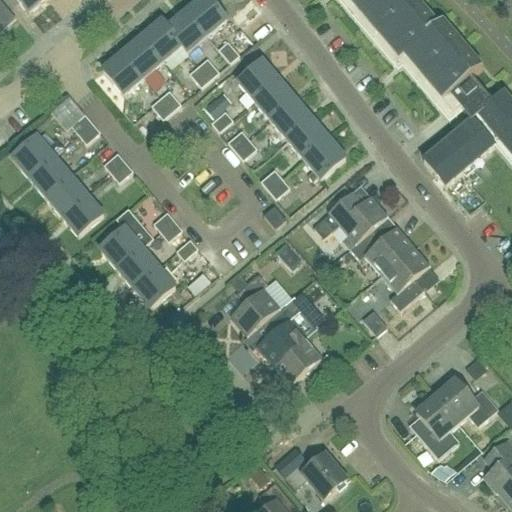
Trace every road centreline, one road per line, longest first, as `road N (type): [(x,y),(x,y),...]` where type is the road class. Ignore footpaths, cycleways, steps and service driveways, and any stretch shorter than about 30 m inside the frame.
road 1 (residential): [(485,270),(280,0)]
road 2 (residential): [(407,502),(365,417),(385,384),(468,317),(485,270)]
road 3 (residential): [(142,164),(212,243),(258,204),(190,126)]
road 4 (residential): [(51,65),(142,164)]
